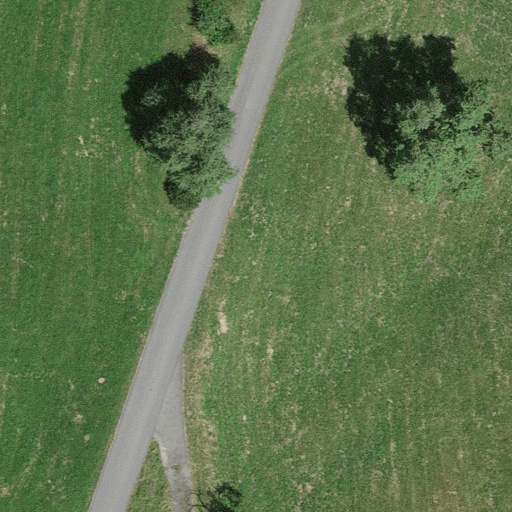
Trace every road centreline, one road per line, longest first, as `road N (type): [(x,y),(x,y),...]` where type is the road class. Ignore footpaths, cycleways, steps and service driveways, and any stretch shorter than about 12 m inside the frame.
road 1 (unclassified): [(279,0),(105,511)]
road 2 (track): [(159,353),(182,511)]
